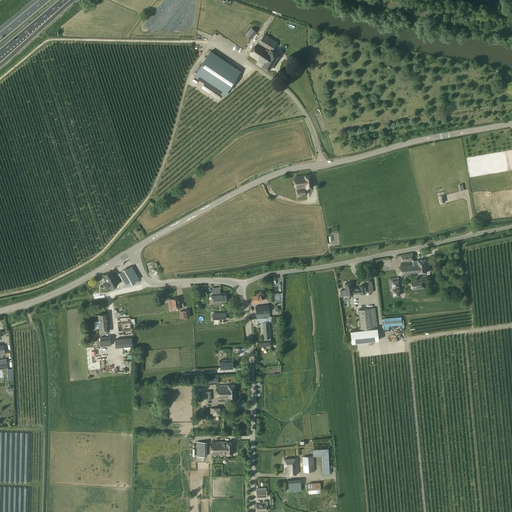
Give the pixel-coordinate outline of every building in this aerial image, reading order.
[(251,28),(245,35),(250,39),(256,32),(251,28)] [(278,55),(271,51),(276,43),(264,34),(250,56),(263,65),(262,67),(268,71),(278,55)] [(210,51),(193,76),(224,96),(241,71),(210,51)] [(236,52),(234,55),(242,61),(244,58),(236,52)] [(241,66),(252,74),(255,72),(243,63),(241,66)] [(241,79),(243,82),(250,75),(248,73),(241,79)] [(312,187),(310,174),(295,177),(297,189),(306,188),(312,187)] [(286,194),(284,186),(286,185),(285,179),(275,181),(276,188),(278,187),(280,196),(286,194)] [(297,190),(298,197),(306,196),(305,192),(305,189),(297,190)] [(445,219),(431,222),(433,230),(437,229),(436,226),(441,225),(442,228),(447,227),(445,219)] [(427,272),(425,260),(413,261),(413,253),(402,255),(404,277),(419,275),(419,273),(427,272)] [(123,271),(118,273),(125,284),(129,282),(131,285),(133,283),(135,282),(134,281),(139,279),(131,266),(127,268),(126,267),(124,269),(122,270),(123,271)] [(104,275),(107,281),(102,284),(105,289),(110,286),(110,287),(118,282),(115,278),(111,271),(104,275)] [(394,290),(395,296),(402,296),(400,277),(389,278),(390,290),(394,290)] [(424,287),(424,286),(423,280),(423,278),(412,279),(412,282),(410,282),(411,288),(412,288),(413,290),(424,289),(424,287)] [(345,290),(340,290),(341,296),(353,294),(360,293),(360,294),(366,293),(365,285),(364,286),(363,285),(361,285),(360,286),(359,286),(359,287),(353,288),(352,283),(345,284),(345,290)] [(219,287),(212,288),(213,294),(212,294),(213,302),(213,304),(217,304),(217,303),(218,303),(218,302),(220,302),(226,301),(225,293),(220,293),(219,287)] [(282,292),(274,293),(275,301),(282,300),(282,297),(283,297),(282,292)] [(261,301),(260,293),(256,294),(257,295),(253,296),(253,302),(261,301)] [(168,299),(170,307),(176,306),(176,310),(179,309),(179,306),(178,298),(168,299)] [(255,306),(256,315),(269,313),(269,307),(268,304),(255,306)] [(358,310),(361,330),(377,328),(375,308),(358,310)] [(107,313),(98,314),(100,334),(104,334),(104,330),(109,330),(107,313)] [(131,334),(129,317),(117,319),(118,331),(123,331),(123,335),(131,334)] [(384,326),(403,325),(403,317),(384,318),(384,326)] [(270,340),(268,321),(262,322),(262,323),(264,340),(270,340)] [(352,343),(379,340),(377,328),(361,330),(350,331),(352,343)] [(111,346),(110,339),(110,336),(100,337),(100,340),(101,347),(111,346)] [(123,338),(120,338),(121,347),(132,346),(131,338),(127,338),(123,338)] [(232,360),(219,360),(220,369),(233,369),(232,360)] [(235,399),(234,385),(217,386),(218,400),(235,399)] [(200,442),(196,442),(196,456),(200,456),(206,456),(206,442),(200,442)] [(231,454),(231,442),(211,442),(211,455),(231,454)] [(330,448),(314,449),(314,456),(323,456),(324,474),(331,474),(330,448)] [(313,456),(302,456),(303,472),(314,471),(313,456)] [(298,467),(297,467),(297,465),(298,465),(297,458),(284,459),(284,466),(286,466),(286,474),(298,473),(298,467)] [(292,480),(288,480),(288,481),(289,491),(294,491),(301,491),(301,481),(293,482),(292,480)] [(256,511),(267,510),(267,501),(263,501),(263,503),(256,503),(256,511)]
